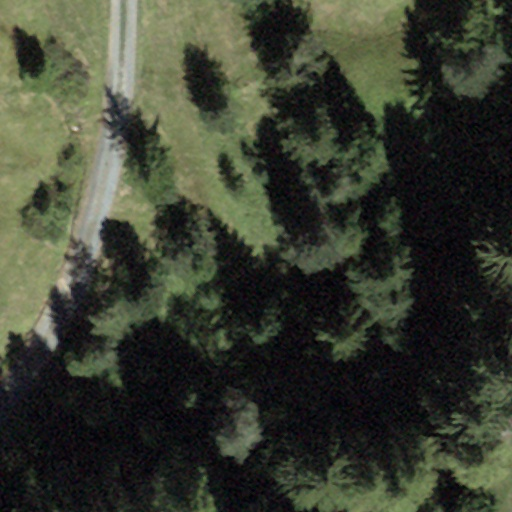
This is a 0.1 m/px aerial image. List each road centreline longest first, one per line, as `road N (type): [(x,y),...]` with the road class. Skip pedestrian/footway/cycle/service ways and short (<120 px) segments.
road 1 (track): [(511,342),(30,435),(0,415)]
road 2 (track): [(0,379),(101,165),(109,0)]
